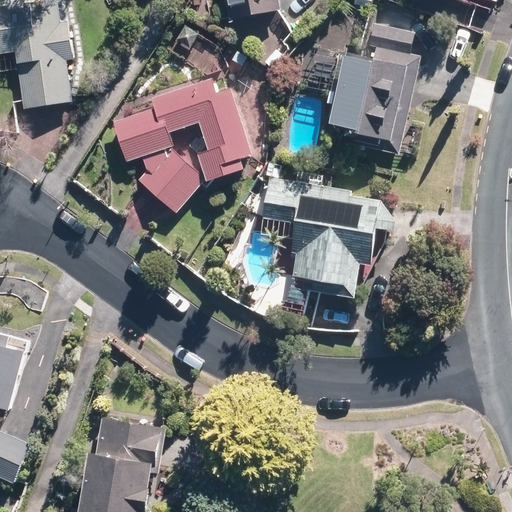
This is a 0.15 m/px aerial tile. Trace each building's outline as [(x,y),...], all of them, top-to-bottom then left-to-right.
[(0,50),(23,47),(32,104),(75,97),(68,55),(75,54),(69,17),(63,18),(60,0),(0,9),(0,50)] [(231,0),(235,15),(282,6),(281,0),(231,0)] [(414,62),(348,50),(329,124),(399,140),(414,62)] [(139,180),(183,210),(210,178),(251,167),(248,157),(261,153),(240,87),(223,91),(219,77),(155,97),(159,105),(116,121),(130,160),(146,156),(149,167),(139,180)] [(311,249),(304,287),(361,295),(365,260),(377,262),(388,198),(355,194),(356,187),(272,177),(266,219),(299,222),(295,247),(311,249)] [(0,467),(18,476),(32,445),(0,430),(0,397),(11,400),(25,348),(10,344),(12,336),(0,332),(0,467)] [(147,511),(163,432),(108,421),(90,511),(147,511)]
